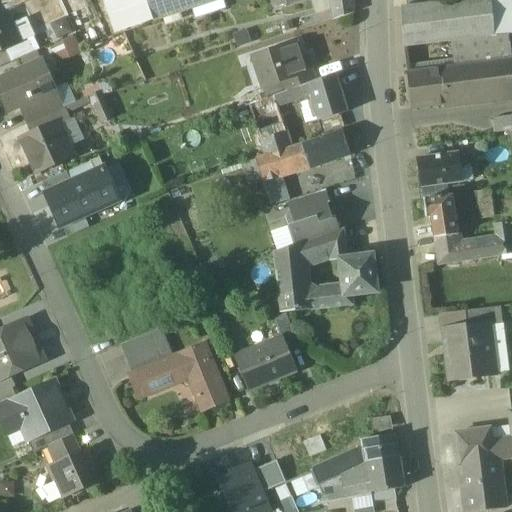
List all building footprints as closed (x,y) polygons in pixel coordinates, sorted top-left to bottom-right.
[(145,0),(154,23),(222,0),(145,0)] [(286,0),(272,0),(275,9),(288,4),(286,0)] [(490,0),(464,0),(453,1),(457,41),(493,37),(490,0)] [(511,0),(490,0),(493,37),(508,36),(511,35),(511,0)] [(408,7),(400,8),(403,47),(450,42),(457,41),(453,1),(430,4),(408,7)] [(18,43),(4,12),(0,14),(0,52),(5,50),(19,44),(18,43)] [(43,28),(50,42),(73,29),(65,16),(43,28)] [(76,36),(53,46),(59,61),(82,51),(76,36)] [(457,41),(450,42),(453,68),(511,60),(508,36),(457,41)] [(19,44),(5,50),(10,63),(34,52),(28,38),(18,43),(19,44)] [(297,44),(253,58),(263,88),(283,81),(306,73),(306,72),(297,44)] [(453,68),(441,69),(446,105),(446,109),(511,100),(511,62),(511,60),(453,68)] [(40,61),(0,79),(0,94),(8,112),(20,106),(22,111),(46,100),(52,113),(62,108),(40,61)] [(441,69),(406,74),(411,110),(446,105),(441,69)] [(306,73),(283,81),(286,92),(307,85),(315,82),(311,70),(306,72),(306,73)] [(315,82),(307,85),(310,95),(319,121),(346,112),(335,76),(315,82)] [(283,81),(263,88),(266,98),(274,96),(286,92),(283,81)] [(286,92),(274,96),(277,107),(310,95),(307,85),(286,92)] [(266,98),(249,104),(259,133),(283,125),(277,107),(274,96),(266,98)] [(46,100),(22,111),(28,124),(52,113),(46,100)] [(52,113),(28,124),(33,134),(58,123),(59,125),(68,121),(62,108),(52,113)] [(511,115),(492,119),(494,134),(511,131),(511,115)] [(33,134),(20,140),(35,173),(73,156),(59,125),(58,123),(33,134)] [(283,125),(259,133),(262,145),(259,146),(261,151),(264,150),(266,156),(287,150),(291,148),(283,125)] [(342,132),(301,145),(308,166),(309,169),(350,155),(342,132)] [(291,148),(287,150),(294,170),(308,166),(301,145),(291,148)] [(266,156),(255,160),(259,171),(267,195),(286,189),(281,174),(294,170),(287,150),(266,156)] [(457,153),(417,159),(421,188),(423,187),(449,184),(461,182),(457,153)] [(46,195),(60,228),(118,203),(99,159),(91,162),(96,173),(46,195)] [(255,160),(242,164),(246,176),(259,171),(255,160)] [(449,184),(423,187),(424,200),(450,196),(449,184)] [(324,191),(288,203),(295,225),(288,228),(295,246),(302,244),(314,240),(338,232),(334,219),(331,220),(326,204),(328,203),(324,191)] [(424,200),(422,200),(425,219),(430,218),(433,239),(457,236),(451,196),(450,196),(424,200)] [(509,223),(494,225),(495,238),(496,240),(511,237),(509,223)] [(338,232),(314,240),(316,256),(313,259),(338,256),(346,255),(343,230),(338,232)] [(457,236),(433,239),(434,247),(458,244),(457,236)] [(458,244),(434,247),(437,266),(511,254),(511,241),(511,237),(496,240),(495,238),(458,244)] [(314,240),(302,244),(304,260),(313,259),(316,256),(314,240)] [(295,246),(273,253),(277,286),(307,284),(304,260),(302,244),(295,246)] [(372,256),(346,259),(346,255),(338,256),(342,288),(350,287),(351,297),(377,294),(372,256)] [(307,284),(277,286),(280,314),(286,314),(319,310),(317,291),(307,284)] [(342,288),(317,291),(319,310),(352,306),(351,297),(350,287),(342,288)] [(500,307),(465,311),(467,328),(490,325),(490,327),(503,325),(500,307)] [(299,347),(286,314),(274,321),(281,339),(283,339),(288,352),(299,347)] [(0,332),(0,380),(46,360),(27,321),(0,332)] [(467,328),(446,330),(449,356),(446,357),(449,381),(490,376),(483,328),(490,327),(490,325),(467,328)] [(160,329),(145,335),(158,365),(173,359),(160,329)] [(145,335),(119,346),(132,376),(158,365),(145,335)] [(281,339),(235,358),(249,393),(297,374),(288,352),(283,339),(281,339)] [(132,376),(130,376),(139,398),(183,380),(183,382),(183,384),(184,386),(186,387),(189,388),(191,387),(192,386),(203,411),(227,401),(204,346),(173,359),(158,365),(132,376)] [(54,383),(0,407),(0,418),(7,435),(22,428),(27,440),(33,437),(33,439),(68,423),(72,421),(54,383)] [(68,423),(33,439),(33,437),(27,440),(33,453),(48,446),(71,436),(73,435),(68,423)] [(511,440),(510,426),(491,429),(492,443),(511,440)] [(491,429),(456,433),(460,465),(464,465),(495,461),(492,443),(491,429)] [(71,436),(48,446),(56,464),(79,454),(71,436)] [(394,436),(359,441),(361,452),(363,451),(396,446),(394,436)] [(511,440),(492,443),(494,460),(511,457),(511,440)] [(396,446),(363,451),(365,464),(398,459),(396,446)] [(56,464),(48,468),(54,482),(61,498),(61,499),(99,482),(85,451),(79,454),(56,464)] [(361,452),(349,456),(355,470),(365,464),(363,451),(361,452)] [(349,456),(312,472),(318,486),(355,470),(349,456)] [(398,459),(365,464),(370,494),(402,489),(398,459)] [(495,461),(464,465),(466,485),(462,486),(465,511),(474,511),(505,508),(503,488),(498,488),(495,461)] [(267,511),(260,495),(285,484),(276,462),(251,473),(249,467),(232,474),(234,478),(221,483),(233,511),(267,511)] [(355,470),(318,486),(325,502),(370,494),(365,464),(355,470)] [(54,482),(44,487),(50,503),(61,498),(54,482)]
